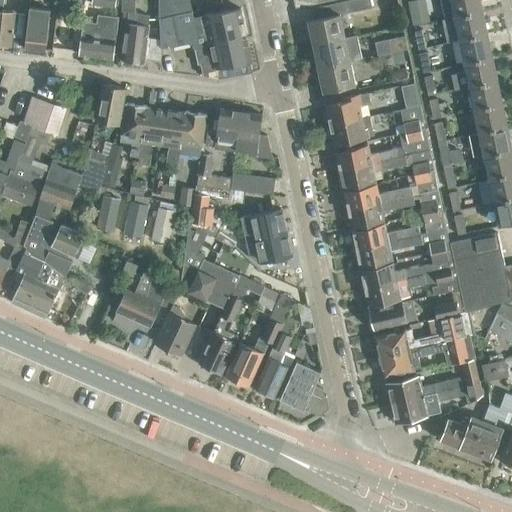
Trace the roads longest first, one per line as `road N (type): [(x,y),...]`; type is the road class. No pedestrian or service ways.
road 1 (residential): [(335,477),(349,428),(275,90)]
road 2 (secondary): [(335,477),(0,328)]
road 3 (residential): [(0,60),(275,90)]
